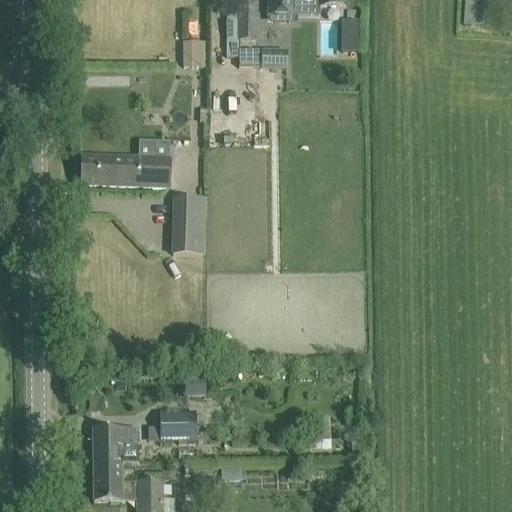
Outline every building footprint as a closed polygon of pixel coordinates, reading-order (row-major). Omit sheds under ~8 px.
[(293,24),(293,0),(267,0),(267,17),(274,17),(274,24),(293,24)] [(319,0),(319,8),(346,9),(346,0),(319,0)] [(492,5),(468,4),(467,27),(490,29),(492,5)] [(255,42),(255,6),(239,6),(239,16),(238,42),(255,42)] [(238,53),(238,42),(239,16),(227,16),(226,60),(238,60),(238,69),(285,70),(286,54),(238,53)] [(344,54),(361,54),(360,22),(343,22),(344,54)] [(203,44),(183,44),(183,70),(203,70),(203,44)] [(81,159),(80,188),(167,191),(168,162),(81,159)] [(174,202),(172,259),(204,259),(206,202),(174,202)] [(149,367),(135,367),(135,376),(149,376),(149,367)] [(205,378),(191,379),(192,399),(205,399),(205,378)] [(159,416),(160,444),(196,444),(196,416),(159,416)] [(297,452),(330,451),(330,421),(316,422),(317,435),(297,436),(297,452)] [(224,431),(213,432),(214,443),(224,443),(224,431)] [(92,432),(92,467),(121,467),(138,467),(137,432),(93,433),(92,432)] [(363,440),(351,441),(351,453),(363,452),(363,440)] [(121,467),(92,467),(93,506),(137,505),(137,511),(161,511),(161,501),(161,485),(121,486),(121,467)] [(240,472),(221,473),(222,485),(240,484),(240,472)]
